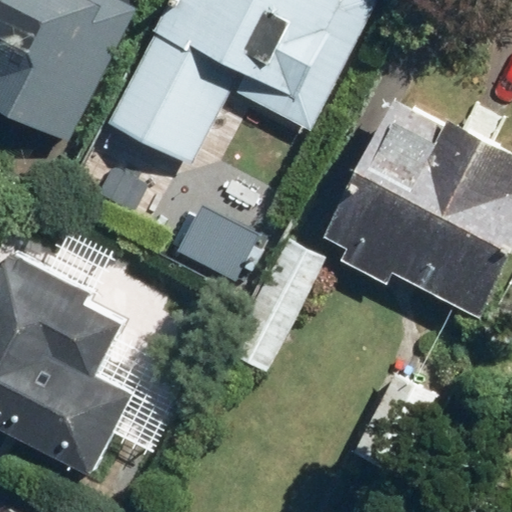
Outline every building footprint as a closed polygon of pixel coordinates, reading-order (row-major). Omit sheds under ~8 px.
[(139,5),(127,0),(0,0),(0,103),(1,102),(70,137),(139,5)] [(171,0),(110,120),(191,161),(229,86),(314,130),(380,0),(171,0)] [(450,123),(398,96),(326,233),(348,244),(342,256),(390,281),(396,269),(484,314),(511,260),(511,142),(456,113),(450,123)] [(326,250),(290,231),(229,349),(265,367),(326,250)] [(19,247),(0,281),(0,417),(97,471),(142,390),(102,367),(128,319),(88,296),(92,287),(19,247)] [(440,391),(395,367),(353,447),(398,470),(440,391)] [(0,511),(33,511),(0,495),(0,511)]
